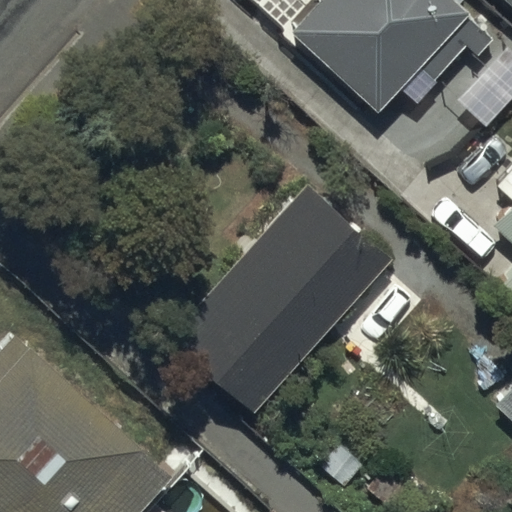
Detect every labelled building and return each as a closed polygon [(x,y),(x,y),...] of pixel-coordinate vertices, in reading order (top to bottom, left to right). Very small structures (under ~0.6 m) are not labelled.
[(299,0),(285,16),(372,95),(412,51),(429,67),(476,16),(459,1),(459,0),(299,0)] [(511,79),(511,27),(451,87),(477,114),(511,79)] [(511,165),(498,182),(507,190),(488,211),(511,231),(511,257),(497,274),(511,286),(511,367),(490,392),(511,411),(511,165)] [(388,243),(306,167),(166,320),(249,396),(388,243)] [(165,462),(9,320),(0,329),(0,505),(7,511),(150,511),(134,497),(165,462)]
